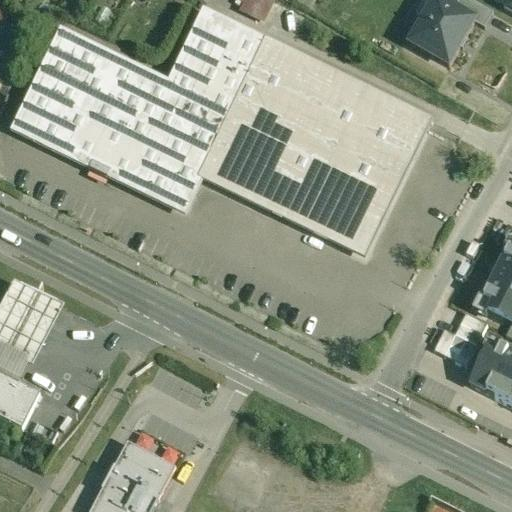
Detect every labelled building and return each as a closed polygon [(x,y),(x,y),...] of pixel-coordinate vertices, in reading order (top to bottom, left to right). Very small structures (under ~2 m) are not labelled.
[(228,0),(239,4),(235,14),(262,25),(271,0),(228,0)] [(494,16),(466,0),(461,0),(455,12),(475,24),(475,25),(485,31),(494,16)] [(455,12),(436,2),(410,47),(449,69),(475,25),(475,24),(455,12)] [(169,86),(61,34),(10,138),(14,139),(186,222),(203,186),(198,184),(266,44),(204,14),(169,86)] [(434,125),(266,44),(198,184),(203,186),(366,265),(422,149),(434,125)] [(511,256),(508,254),(483,304),(492,308),(488,318),(496,322),(511,329),(511,256)] [(66,312),(15,288),(0,317),(0,378),(1,379),(21,389),(30,370),(34,373),(66,312)] [(487,328),(467,317),(455,339),(445,334),(435,354),(465,370),(487,328)] [(511,357),(501,352),(496,361),(487,356),(470,389),(511,409),(511,357)] [(0,378),(0,422),(23,434),(41,399),(21,389),(1,379),(0,378)] [(157,511),(177,475),(129,449),(95,511),(157,511)]
